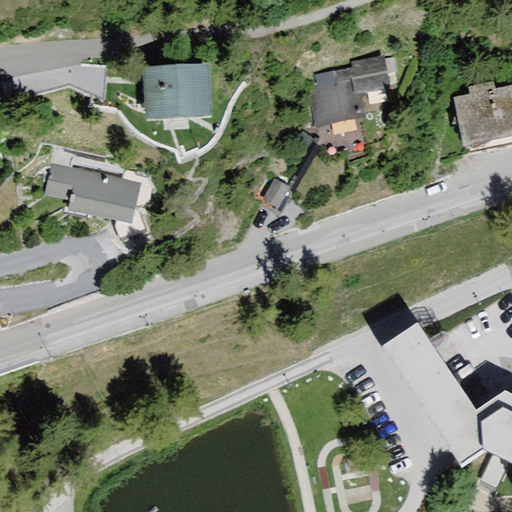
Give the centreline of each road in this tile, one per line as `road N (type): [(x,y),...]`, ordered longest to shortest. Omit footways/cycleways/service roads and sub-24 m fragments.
road 1 (residential): [(0,345),(511,179)]
road 2 (residential): [(41,511),(68,483),(107,460),(511,273)]
road 3 (track): [(371,0),(257,32),(93,50)]
road 4 (residential): [(0,305),(66,295),(86,278),(86,264),(66,257),(0,269)]
